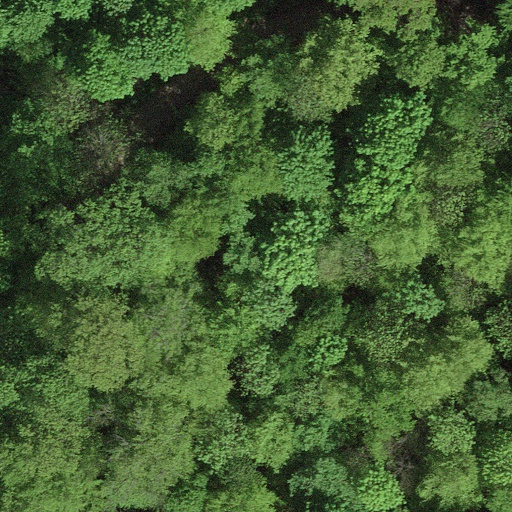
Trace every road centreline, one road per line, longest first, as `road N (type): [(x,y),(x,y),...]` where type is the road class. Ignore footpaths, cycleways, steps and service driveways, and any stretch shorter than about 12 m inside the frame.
road 1 (track): [(69,211),(152,113),(233,53),(325,19),(429,18),(511,33)]
road 2 (track): [(0,336),(19,283),(69,211)]
